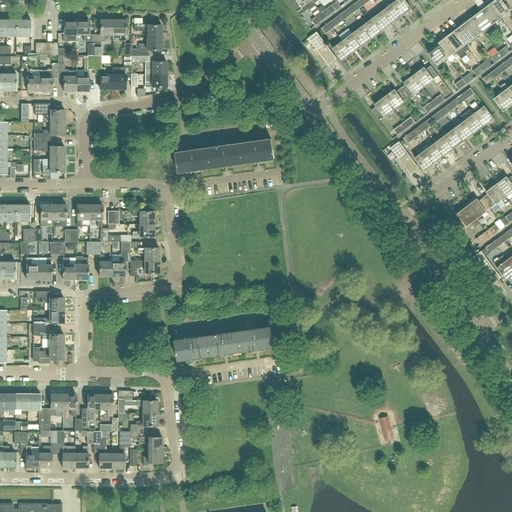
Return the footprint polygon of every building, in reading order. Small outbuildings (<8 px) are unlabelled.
[(290,0),(289,1),(300,15),(315,4),(312,0),(311,0),(290,0)] [(404,0),(397,0),(392,4),(402,17),(412,9),(404,0)] [(507,4),(505,5),(501,0),(495,0),(494,1),(492,0),(491,0),(489,2),(490,4),(501,18),(506,15),(507,16),(510,13),(509,12),(510,11),(509,10),(510,9),(507,4)] [(363,6),(359,1),(349,8),(353,13),(363,6)] [(392,4),(382,11),(392,24),(402,17),(392,4)] [(480,9),(481,11),(492,25),(497,21),(498,22),(501,20),(500,19),(501,18),(490,4),(485,8),(484,6),(480,9)] [(319,10),(322,13),(326,18),(333,13),(329,7),(324,11),(322,8),(319,10)] [(353,13),(349,8),(341,14),(345,19),(353,13)] [(392,24),(382,11),(372,19),(382,31),(392,24)] [(492,25),(481,11),(476,15),(475,13),(471,16),(472,18),(472,17),(483,32),(488,28),(489,29),(493,26),(492,25)] [(316,26),(326,18),(322,13),(312,20),(316,26)] [(339,16),(332,21),(335,26),(343,21),(339,16)] [(483,32),(472,17),(472,18),(467,21),(466,20),(462,23),(463,24),(474,38),(479,34),(480,36),(484,33),(483,32)] [(372,19),(362,26),(372,39),(382,31),(372,19)] [(5,20),(5,37),(18,37),(18,20),(5,20)] [(18,20),(18,37),(31,37),(31,20),(18,20)] [(76,35),(76,20),(63,20),(63,42),(68,42),(68,35),(76,35)] [(88,20),(76,20),(76,35),(83,35),(83,42),(94,42),(94,35),(88,35),(88,20)] [(94,42),(99,42),(105,42),(105,35),(112,35),(112,20),(100,20),(99,35),(94,35),(94,42)] [(125,20),(112,20),(112,35),(112,39),(120,39),(120,42),(125,42),(125,20)] [(333,28),(329,23),(322,29),(326,34),(333,28)] [(473,39),(474,38),(463,24),(458,28),(457,26),(453,29),(454,31),(465,45),(470,41),(471,43),(474,40),(473,39)] [(161,25),(140,25),(134,25),(134,30),(146,30),(146,38),(161,38),(161,25)] [(372,39),(362,26),(352,34),(362,46),(372,39)] [(469,50),(465,45),(454,31),(449,35),(448,33),(444,36),(445,38),(456,52),(460,57),(469,50)] [(336,58),(317,32),(309,38),(308,38),(329,66),(328,64),(336,58)] [(352,34),(343,41),(352,54),(362,46),(352,34)] [(130,49),(130,55),(130,56),(152,56),(152,51),(161,51),(161,38),(146,38),(146,45),(139,45),(139,49),(130,49)] [(445,38),(440,42),(439,40),(435,43),(436,44),(447,59),(456,52),(445,38)] [(352,54),(343,41),(332,48),(342,61),(352,54)] [(438,65),(447,59),(436,44),(431,48),(430,46),(426,49),(438,65)] [(505,47),(498,52),(502,57),(509,52),(505,47)] [(495,63),(502,57),(498,52),(491,58),(495,63)] [(83,77),(76,77),(75,77),(75,91),(88,91),(88,70),(94,70),(94,55),(87,55),(87,70),(83,70),(83,77)] [(94,75),(99,75),(99,89),(112,89),(112,75),(105,75),(105,68),(101,68),(101,55),(94,55),(94,70),(94,75)] [(130,68),(130,62),(130,56),(130,55),(124,55),(123,68),(112,68),(112,75),(112,89),(125,90),(125,68),(130,68)] [(152,61),(152,56),(130,56),(130,62),(145,62),(145,74),(151,74),(166,75),(166,61),(152,61)] [(511,65),(511,61),(510,59),(500,66),(504,71),(511,65)] [(488,60),(480,65),(484,71),(492,65),(488,60)] [(52,77),(57,77),(57,63),(52,63),(52,70),(47,70),(47,71),(39,71),(39,91),(52,91),(52,77)] [(57,77),(63,77),(63,91),(75,91),(75,77),(76,77),(76,71),(68,71),(68,70),(63,70),(63,63),(57,63),(57,77)] [(477,76),(484,71),(480,65),(473,71),(477,76)] [(414,75),(424,87),(434,80),(433,79),(438,76),(431,66),(426,69),(424,67),(414,75)] [(504,71),(500,66),(493,71),(497,77),(504,71)] [(26,91),(39,91),(39,71),(31,71),(31,70),(26,70),(26,91)] [(470,73),(462,79),(466,84),(474,79),(470,73)] [(490,73),(483,79),(487,84),(494,79),(490,73)] [(16,74),(4,74),(4,91),(16,91),(16,74)] [(166,75),(151,74),(151,82),(145,82),(145,87),(166,87),(166,75)] [(414,95),(424,87),(414,75),(404,82),(406,84),(401,88),(408,98),(413,95),(414,95)] [(466,84),(462,79),(455,84),(459,90),(466,84)] [(408,98),(401,88),(396,92),(395,89),(384,97),(394,110),(404,102),(408,98)] [(474,93),(470,88),(463,94),(467,99),(474,93)] [(503,112),(511,105),(511,102),(504,91),(494,99),(503,112)] [(433,100),(437,105),(445,100),(441,95),(433,100)] [(461,95),(453,101),(457,106),(464,101),(461,95)] [(384,117),(394,110),(384,97),(374,104),(376,107),(371,110),(379,120),(384,117)] [(427,113),(437,105),(433,100),(423,108),(427,113)] [(455,108),(451,103),(443,108),(447,114),(455,108)] [(49,110),(49,104),(34,104),(34,115),(42,115),(42,123),(49,123),(64,123),(64,110),(49,110)] [(474,114),(484,126),(494,119),(484,106),(474,114)] [(441,110),(433,116),(437,121),(445,116),(441,110)] [(464,121),(474,134),(484,126),(474,114),(464,121)] [(404,122),(408,128),(415,122),(411,117),(404,122)] [(435,123),(431,118),(424,123),(427,128),(435,123)] [(454,128),(464,141),(474,134),(464,121),(454,128)] [(398,135),(408,128),(404,122),(394,130),(398,135)] [(64,123),(49,123),(49,130),(42,130),(42,133),(33,133),(33,141),(50,141),(50,136),(64,136),(64,123)] [(421,125),(414,131),(418,136),(425,130),(421,125)] [(454,148),(464,141),(454,128),(444,136),(454,148)] [(411,132),(404,138),(408,143),(415,138),(411,132)] [(454,148),(444,136),(435,143),(444,156),(454,148)] [(239,144),(242,164),(274,159),(271,139),(239,144)] [(49,151),(49,159),(64,159),(64,146),(50,146),(50,141),(33,141),(33,150),(42,150),(42,151),(49,151)] [(411,176),(411,175),(410,174),(419,168),(399,142),(391,148),(390,148),(411,176)] [(425,151),(434,163),(444,156),(435,143),(425,151)] [(239,144),(208,148),(211,168),(242,164),(239,144)] [(208,148),(176,153),(178,173),(211,168),(208,148)] [(434,163),(425,151),(415,158),(424,171),(434,163)] [(64,172),(64,159),(49,159),(42,159),(42,167),(42,175),(50,175),(50,172),(64,172)] [(506,177),(496,184),(506,197),(511,193),(511,175),(508,179),(506,177)] [(506,197),(496,184),(486,192),(488,194),(483,198),(491,208),(495,204),(496,205),(503,199),(506,204),(509,201),(506,197)] [(467,206),(476,219),(482,215),(484,218),(488,215),(486,211),(491,208),(483,198),(478,201),(477,199),(467,206)] [(4,222),(17,222),(17,205),(4,205),(4,222)] [(30,205),(17,205),(17,222),(30,222),(30,205)] [(45,220),(53,220),(53,205),(40,205),(40,226),(45,226),(45,220)] [(65,205),(53,205),(53,220),(53,226),(65,226),(65,205)] [(89,220),(89,205),(76,205),(76,226),(82,226),(82,220),(89,220)] [(102,205),(89,205),(89,220),(97,220),(97,227),(102,227),(102,205)] [(480,224),(476,219),(467,206),(457,214),(458,216),(453,220),(461,230),(466,226),(466,227),(472,222),(475,227),(480,224)] [(139,224),(153,224),(153,211),(132,211),(132,216),(139,217),(139,224)] [(108,224),(119,224),(119,212),(108,212),(108,224)] [(153,224),(139,224),(139,232),(132,232),(132,237),(153,237),(153,224)] [(486,232),(490,237),(500,230),(496,224),(486,232)] [(23,229),(23,233),(23,241),(34,241),(34,229),(23,229)] [(476,239),(480,245),(490,237),(486,232),(476,239)] [(503,235),(496,240),(500,245),(507,240),(503,235)] [(493,242),(486,248),(490,253),(497,247),(493,242)] [(144,261),(159,261),(159,248),(137,248),(137,253),(144,253),(144,261)] [(501,278),(481,251),(473,257),(472,258),(493,285),(493,284),(501,278)] [(98,276),(111,276),(111,262),(104,262),(104,255),(98,255),(98,276)] [(119,262),(111,262),(111,276),(124,276),(124,255),(119,255),(119,262)] [(38,279),(38,265),(31,265),(31,258),(25,258),(25,279),(38,279)] [(46,265),(38,265),(38,279),(51,279),(51,258),(46,258),(46,265)] [(75,279),(75,265),(67,265),(67,258),(62,258),(62,279),(75,279)] [(83,265),(75,265),(75,279),(88,279),(88,258),(83,258),(83,265)] [(506,280),(511,276),(511,266),(507,260),(497,268),(506,280)] [(159,274),(159,261),(144,261),(130,261),(130,274),(136,274),(136,267),(144,267),(144,274),(159,274)] [(3,262),(3,279),(15,279),(15,262),(3,262)] [(504,288),(499,292),(505,299),(510,295),(504,288)] [(49,311),(63,311),(63,298),(50,298),(50,291),(35,291),(35,298),(42,298),(42,303),(49,303),(49,311)] [(33,318),(33,329),(44,329),(44,323),(63,324),(63,311),(49,311),(49,318),(33,318)] [(239,332),(241,352),(274,348),(271,327),(239,332)] [(44,329),(33,329),(33,334),(42,334),(42,347),(49,347),(63,347),(63,334),(44,334),(44,329)] [(239,332),(207,336),(209,356),(241,352),(239,332)] [(207,336),(175,340),(177,361),(209,356),(207,336)] [(63,347),(49,347),(48,355),(44,354),(44,351),(39,351),(39,348),(32,347),(32,352),(39,353),(38,363),(49,364),(49,360),(63,360),(63,347)] [(15,394),(3,394),(3,409),(15,409),(15,394)] [(15,394),(15,409),(20,409),(20,413),(27,413),(27,409),(27,394),(15,394)] [(38,409),(38,430),(44,430),(44,409),(40,409),(40,394),(27,394),(27,409),(38,409)] [(44,409),(44,430),(50,430),(50,416),(55,416),(55,409),(63,409),(63,394),(50,394),(50,409),(44,409)] [(63,394),(63,409),(70,409),(70,416),(75,416),(76,395),(63,394)] [(81,419),(81,429),(88,429),(88,419),(93,419),(93,409),(99,409),(99,395),(87,395),(86,408),(81,408),(81,419)] [(99,395),(99,409),(107,409),(107,416),(112,416),(112,395),(99,395)] [(157,401),(135,400),(118,400),(118,413),(124,413),(124,405),(142,406),(142,413),(157,413),(157,401)] [(157,426),(157,413),(142,413),(142,421),(135,421),(135,424),(130,424),(130,432),(143,432),(143,426),(157,426)] [(385,422),(381,423),(385,438),(389,437),(388,435),(393,434),(389,419),(385,421),(385,422)] [(3,429),(15,429),(15,420),(3,420),(3,429)] [(42,453),(38,453),(38,468),(51,468),(51,446),(56,446),(57,431),(50,431),(50,446),(42,446),(42,453)] [(74,468),(75,453),(67,453),(67,446),(64,446),(64,431),(57,431),(56,446),(62,446),(61,468),(74,468)] [(101,431),(93,431),(93,443),(99,443),(99,446),(98,446),(98,468),(111,468),(111,454),(105,454),(105,438),(101,438),(101,431)] [(124,447),(129,447),(130,431),(119,431),(119,451),(111,451),(111,454),(111,468),(124,468),(124,447)] [(147,442),(147,450),(162,450),(162,437),(143,437),(143,432),(130,432),(130,438),(140,438),(140,442),(147,442)] [(2,452),(2,467),(15,467),(15,452),(9,452),(9,446),(2,446),(2,452)] [(25,467),(38,468),(38,453),(31,453),(31,446),(25,446),(25,467)] [(82,453),(75,453),(74,468),(87,468),(87,446),(82,446),(82,453)] [(162,463),(162,450),(147,450),(147,456),(143,456),(143,466),(148,466),(148,463),(162,463)] [(61,511),(62,504),(18,504),(18,508),(13,508),(13,504),(0,503),(0,511),(61,511)]
